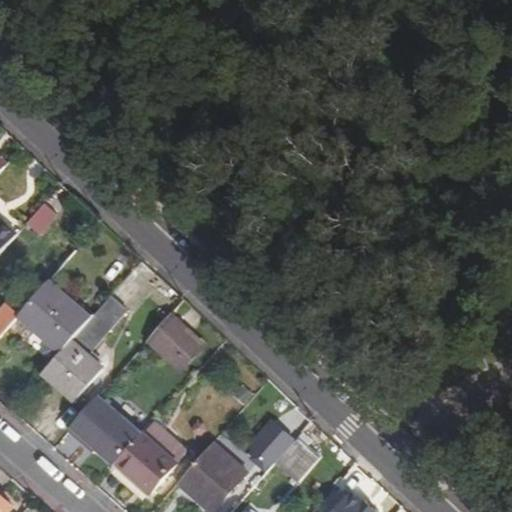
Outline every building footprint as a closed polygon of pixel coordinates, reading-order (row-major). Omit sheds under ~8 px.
[(43,203),(29,229),(47,238),(60,212),(43,203)] [(0,256),(19,235),(0,217),(0,256)] [(29,264),(50,283),(78,252),(56,233),(29,264)] [(20,318),(60,355),(90,321),(49,284),(23,314),(20,318)] [(90,321),(60,355),(44,373),(76,401),(104,368),(88,354),(126,312),(111,298),(90,321)] [(0,320),(0,326),(7,332),(20,318),(23,314),(14,305),(0,320)] [(205,346),(178,320),(154,345),(182,370),(205,346)] [(247,388),(240,395),(248,403),(255,395),(247,388)] [(143,434),(100,396),(69,430),(84,443),(87,440),(97,449),(115,465),(117,463),(143,434)] [(188,453),(154,422),(143,434),(117,463),(150,493),(188,453)] [(257,462),(268,472),(275,464),(298,439),(302,435),(290,425),(257,462)] [(298,439),(275,464),(295,484),(318,458),(298,439)] [(87,440),(84,443),(94,452),(97,449),(87,440)] [(215,442),(186,474),(220,505),(248,474),(215,442)] [(0,494),(0,511),(10,511),(15,508),(0,494)] [(362,511),(407,511),(401,506),(394,511),(385,511),(367,494),(355,505),(362,511)]
